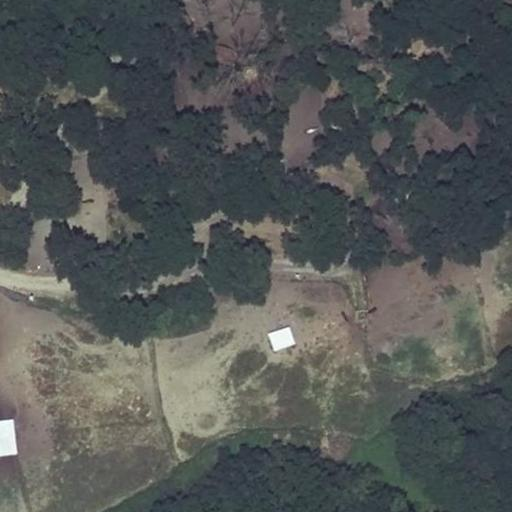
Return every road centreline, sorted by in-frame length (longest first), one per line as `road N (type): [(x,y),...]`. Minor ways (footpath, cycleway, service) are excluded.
road 1 (track): [(0,272),(83,288),(175,266),(239,234),(288,230)]
road 2 (track): [(0,233),(122,60),(147,0)]
